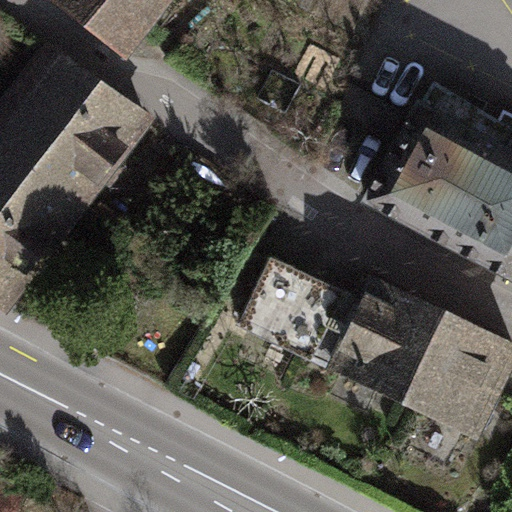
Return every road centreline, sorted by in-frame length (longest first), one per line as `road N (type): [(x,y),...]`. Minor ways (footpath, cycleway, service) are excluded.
road 1 (residential): [(15,0),(398,252),(511,311)]
road 2 (primary): [(239,511),(0,382)]
